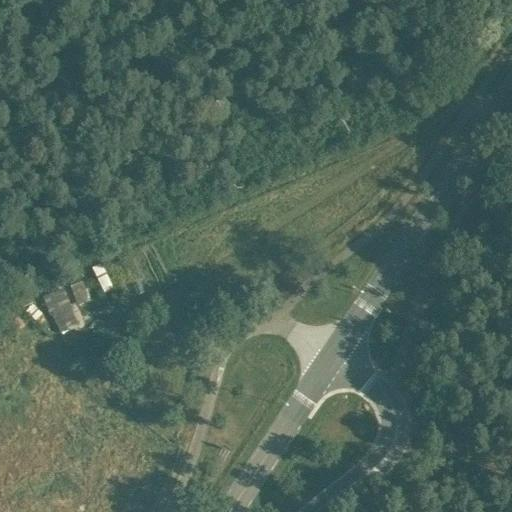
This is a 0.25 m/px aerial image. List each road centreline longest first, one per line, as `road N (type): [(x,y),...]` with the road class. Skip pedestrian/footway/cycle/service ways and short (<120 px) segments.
road 1 (secondary): [(333,355),(511,94)]
road 2 (unclassified): [(167,511),(237,334),(275,324),(333,355)]
road 3 (tertiary): [(318,511),(381,463),(396,423),(391,396),(333,355)]
road 4 (secondary): [(230,511),(333,355)]
